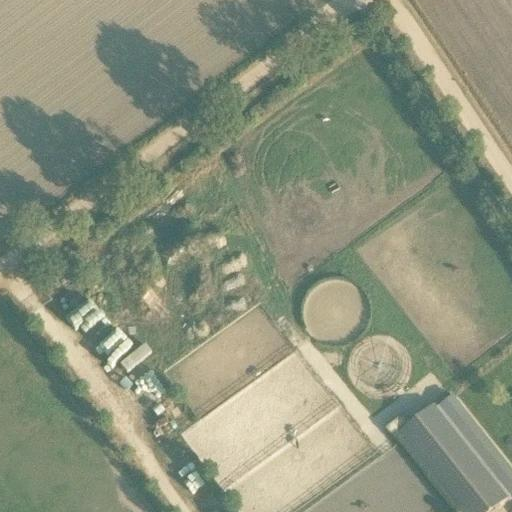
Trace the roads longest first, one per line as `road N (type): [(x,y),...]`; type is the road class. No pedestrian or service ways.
road 1 (track): [(0,271),(358,0)]
road 2 (track): [(511,182),(386,0)]
